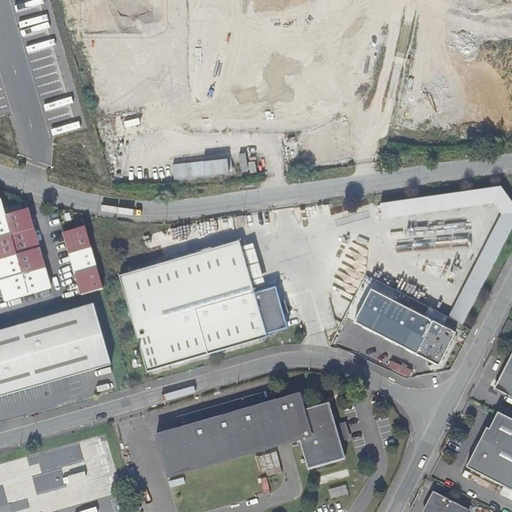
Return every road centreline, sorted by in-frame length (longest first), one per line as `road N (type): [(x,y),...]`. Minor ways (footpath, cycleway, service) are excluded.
road 1 (residential): [(0,174),(71,197),(162,207),(511,163)]
road 2 (residential): [(0,438),(279,357),(340,361),(443,413)]
road 3 (residential): [(443,413),(511,282)]
